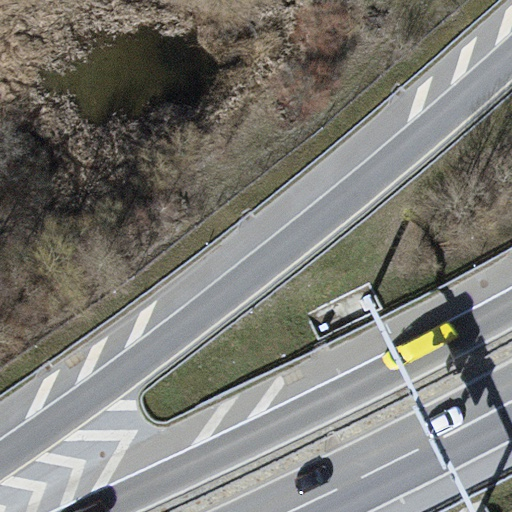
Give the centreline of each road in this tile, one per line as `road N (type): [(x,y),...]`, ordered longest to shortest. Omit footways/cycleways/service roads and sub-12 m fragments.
road 1 (trunk): [(511,46),(244,274),(0,451)]
road 2 (motorway): [(511,302),(88,511)]
road 3 (motorway): [(286,511),(434,441)]
